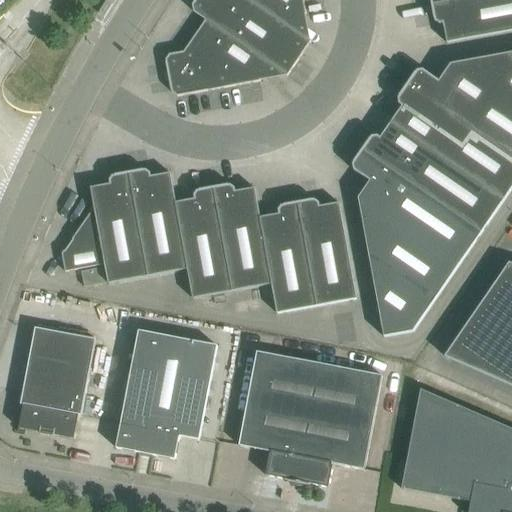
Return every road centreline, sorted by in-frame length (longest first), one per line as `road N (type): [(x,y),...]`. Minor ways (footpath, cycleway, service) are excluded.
road 1 (unclassified): [(85,88),(181,141),(232,143),(273,130),(313,107),(345,57),(356,0)]
road 2 (unclassified): [(221,511),(0,470)]
road 3 (unclassified): [(0,275),(85,88)]
